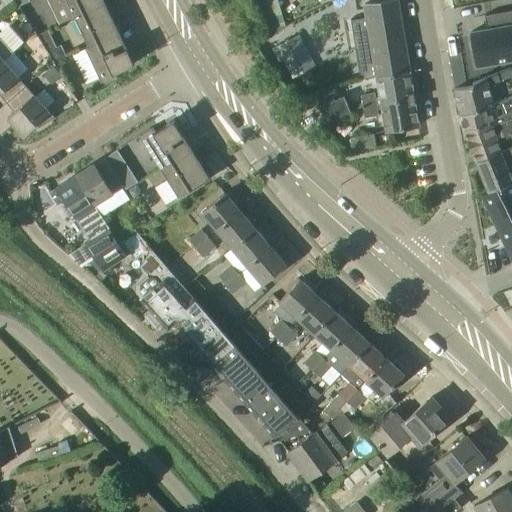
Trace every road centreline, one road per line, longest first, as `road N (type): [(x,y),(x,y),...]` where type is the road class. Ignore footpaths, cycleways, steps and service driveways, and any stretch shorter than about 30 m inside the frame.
road 1 (residential): [(309,511),(144,336),(35,239),(21,220),(16,167)]
road 2 (secondary): [(406,276),(244,119),(203,61)]
road 3 (residential): [(406,276),(452,219),(456,191),(423,0)]
road 4 (residential): [(0,324),(17,328),(195,511)]
road 5 (residential): [(203,61),(38,163),(16,167)]
